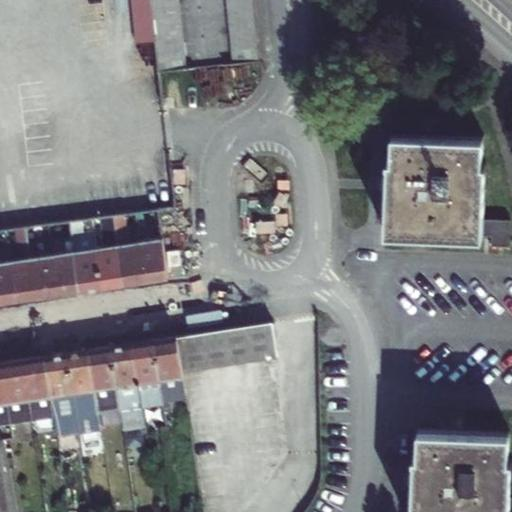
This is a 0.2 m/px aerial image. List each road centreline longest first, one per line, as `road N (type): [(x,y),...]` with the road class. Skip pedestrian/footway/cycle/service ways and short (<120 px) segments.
road 1 (residential): [(353,511),(363,467),(364,346),(347,306),(306,269)]
road 2 (residential): [(226,269),(183,302),(0,331)]
road 3 (residential): [(277,129),(248,129),(219,161),(226,269)]
road 4 (residential): [(306,269),(315,235),(311,165),(299,141),(277,129)]
road 5 (unknown): [(217,169),(72,123)]
road 6 (residential): [(277,129),(293,81),(287,0)]
road 7 (unknown): [(72,123),(58,0)]
